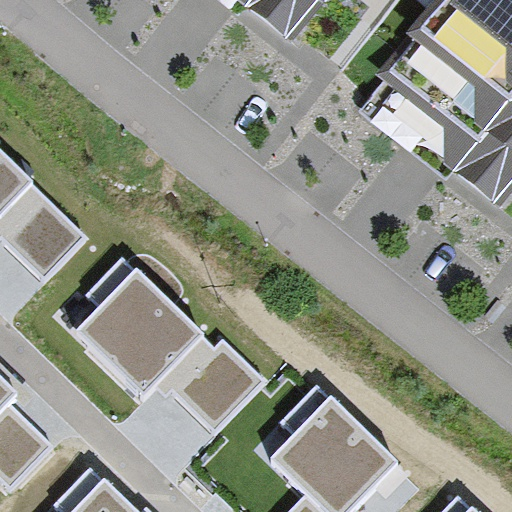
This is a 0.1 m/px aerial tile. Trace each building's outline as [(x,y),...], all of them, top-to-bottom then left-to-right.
[(289,39),(320,0),(221,0),(237,12),(244,3),(289,39)] [(511,192),(511,0),(445,0),(377,74),(388,78),(360,112),(447,178),(453,170),(500,208),(511,192)] [(33,183),(0,150),(0,215),(33,184),(33,183)] [(87,240),(33,184),(0,215),(0,241),(2,239),(43,282),(87,240)] [(100,307),(134,271),(122,259),(88,296),(100,307)] [(205,339),(134,271),(100,307),(77,331),(146,398),(157,388),(205,339)] [(166,397),(172,391),(215,349),(205,339),(157,388),(166,397)] [(224,340),(215,349),(172,391),(216,435),(267,383),(224,340)] [(19,394),(0,375),(0,413),(9,404),(19,394)] [(351,511),(399,463),(331,397),(272,458),(309,494),(326,511),(351,511)] [(53,447),(9,404),(0,413),(0,479),(11,490),(53,447)] [(62,511),(72,511),(102,482),(90,471),(56,506),(62,511)] [(137,511),(103,480),(102,482),(72,511),(137,511)] [(326,511),(309,494),(291,511),(326,511)] [(468,511),(471,509),(459,498),(445,511),(468,511)]
